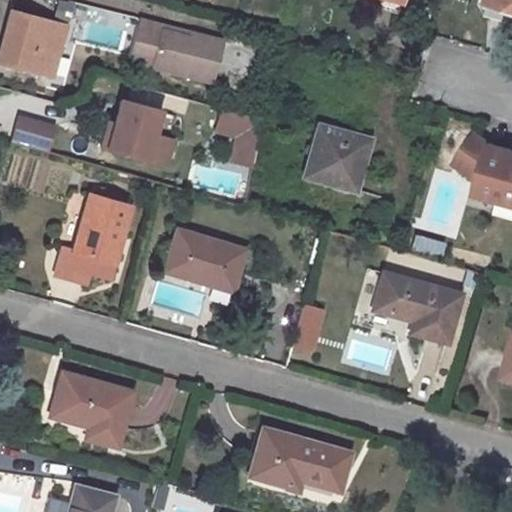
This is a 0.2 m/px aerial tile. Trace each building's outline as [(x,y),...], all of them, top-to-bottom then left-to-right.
[(68,28),(15,14),(1,64),(55,80),(68,28)] [(197,34),(146,20),(145,26),(195,39),(197,34)] [(137,63),(221,84),(231,42),(197,34),(195,39),(145,26),(137,63)] [(130,100),(116,149),(155,160),(168,111),(130,100)] [(230,137),(225,162),(249,167),(259,118),(216,109),(211,134),(230,137)] [(34,110),(28,131),(68,142),(73,121),(34,110)] [(383,145),(331,131),(318,182),(369,197),(383,145)] [(494,198),(511,202),(511,155),(507,154),(508,152),(492,140),(472,167),(497,186),(494,198)] [(113,201),(116,191),(101,187),(98,197),(113,201)] [(113,201),(98,197),(88,195),(73,251),(77,253),(73,266),(109,276),(129,206),(113,201)] [(177,230),(165,271),(231,291),(242,250),(177,230)] [(461,294),(382,272),(371,309),(412,320),(409,332),(448,342),(461,294)] [(301,303),(288,346),(310,353),(323,309),(301,303)] [(60,394),(54,416),(87,425),(94,427),(91,439),(116,446),(130,392),(60,373),(55,393),(60,394)] [(55,393),(49,415),(54,416),(60,394),(55,393)] [(94,427),(87,425),(84,437),(91,439),(94,427)] [(289,475),(298,478),(338,489),(348,451),(263,428),(249,475),(286,486),(289,475)] [(298,478),(289,475),(286,486),(294,488),(298,478)] [(110,511),(115,496),(74,485),(67,511),(110,511)]
